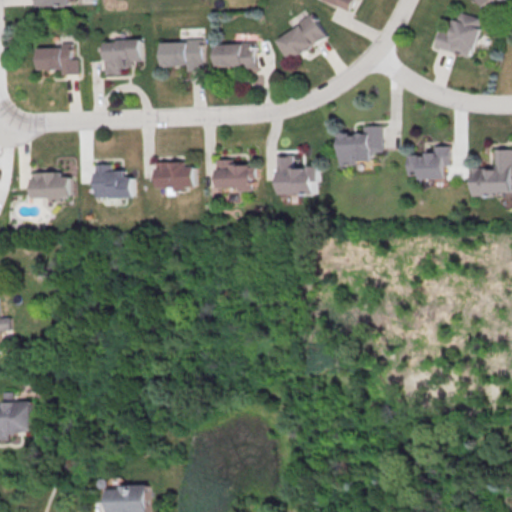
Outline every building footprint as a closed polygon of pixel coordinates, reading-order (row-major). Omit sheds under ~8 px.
[(330,0),(350,10),(355,0),(330,0)] [(443,29),(437,45),(471,57),(475,48),(476,49),(483,27),(481,27),(484,18),(461,10),(458,19),(455,18),(452,25),(455,25),(453,32),(443,29)] [(313,12),(328,35),(292,59),(279,39),(303,24),(301,21),(313,12)] [(163,41),(188,41),(188,38),(203,37),(204,69),(189,70),(188,63),(164,64),(163,41)] [(107,41),(108,57),(106,57),(106,73),(123,73),(122,66),(135,66),(135,60),(143,59),(142,38),(120,38),(120,41),(107,41)] [(39,47),(40,68),(64,67),(64,73),(80,73),(79,58),(74,58),(74,41),(63,42),(63,46),(39,47)] [(216,43),(217,65),(245,64),(245,67),(258,66),(257,41),(243,41),(243,42),(216,43)] [(367,125),(385,124),(386,151),(376,151),(376,159),(360,159),(360,164),(344,165),(342,132),(354,132),(354,135),(360,134),(360,133),(368,133),(367,125)] [(412,154),(412,173),(423,173),(423,178),(448,178),(448,166),(453,165),(452,145),(436,145),(436,152),(429,152),(429,155),(422,155),(422,154),(412,154)] [(474,167),(474,195),(485,195),(485,197),(499,196),(499,191),(511,191),(511,148),(498,149),(498,169),(493,169),(493,166),(474,167)] [(279,154),(280,182),(282,182),(282,193),(303,192),(303,193),(317,193),(317,181),(321,181),(321,165),(310,165),(310,169),(308,169),(308,167),(295,167),(295,154),(279,154)] [(218,159),(219,186),(242,185),(242,190),(256,189),(255,178),(260,178),(260,166),(254,167),(254,164),(243,164),(243,163),(237,163),(236,158),(218,159)] [(156,161),(157,187),(177,186),(177,190),(189,190),(189,186),(197,186),(196,165),(189,165),(189,160),(156,161)] [(96,163),(97,196),(135,195),(134,176),(127,176),(127,169),(113,170),(113,163),(96,163)] [(33,172),(34,197),(51,196),(51,200),(64,199),(64,195),(72,195),(72,176),(65,176),(64,170),(33,172)] [(0,344),(1,344),(0,330),(13,329),(12,315),(1,316),(0,296),(0,344)] [(0,405),(0,438),(11,438),(10,434),(20,433),(20,432),(27,431),(26,429),(35,429),(33,399),(5,400),(5,405),(0,405)] [(110,488),(110,511),(151,511),(151,483),(124,484),(124,488),(110,488)]
